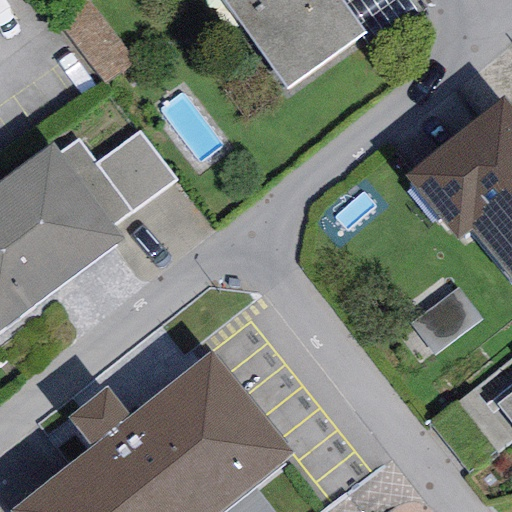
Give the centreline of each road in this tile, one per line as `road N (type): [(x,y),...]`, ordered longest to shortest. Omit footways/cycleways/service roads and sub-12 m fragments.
road 1 (residential): [(245,234),(465,511)]
road 2 (residential): [(451,0),(467,34),(454,64),(245,234)]
road 3 (residential): [(245,234),(0,427)]
